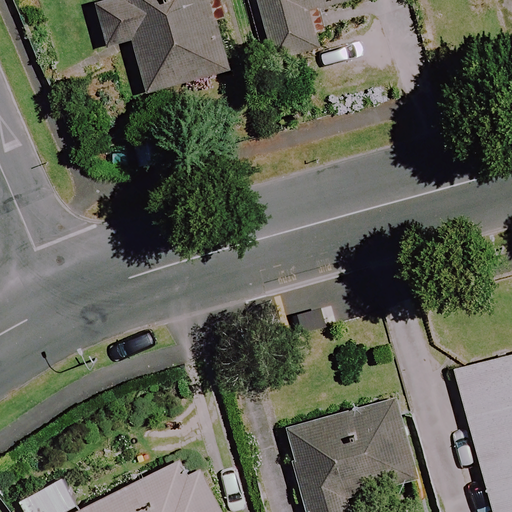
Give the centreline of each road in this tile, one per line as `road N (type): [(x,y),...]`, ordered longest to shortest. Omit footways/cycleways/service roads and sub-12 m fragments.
road 1 (unclassified): [(61,301),(511,170)]
road 2 (residential): [(0,166),(61,301)]
